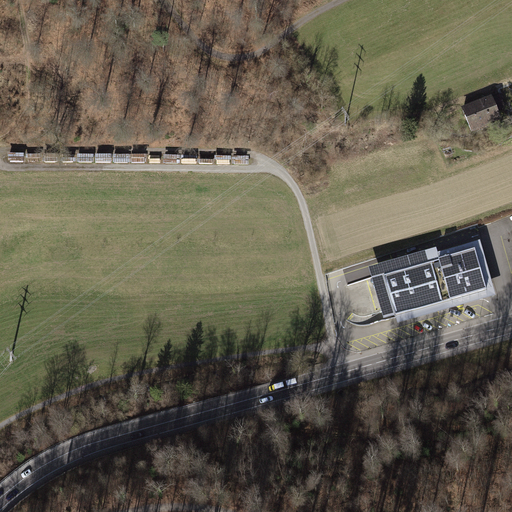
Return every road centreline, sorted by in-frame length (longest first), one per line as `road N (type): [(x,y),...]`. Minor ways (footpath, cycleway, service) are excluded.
road 1 (secondary): [(511,325),(98,441),(52,460),(0,499)]
road 2 (track): [(343,375),(307,216),(297,191),(281,180),(0,166)]
road 3 (track): [(333,345),(151,372),(27,411),(0,429)]
road 4 (track): [(511,421),(365,439),(277,436),(260,433),(249,410)]
road 5 (track): [(348,0),(238,58),(198,44),(166,0)]
